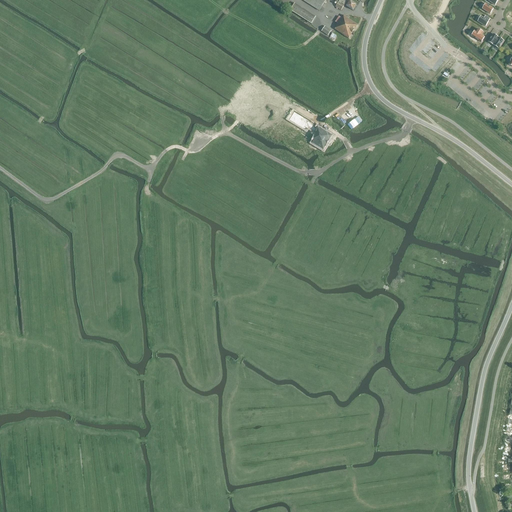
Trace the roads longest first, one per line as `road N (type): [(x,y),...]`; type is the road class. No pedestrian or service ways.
road 1 (unclassified): [(511,183),(374,90),(364,50),(381,0)]
road 2 (track): [(154,363),(142,259),(145,194),(165,151),(181,147),(182,159)]
road 3 (track): [(220,133),(314,172),(404,132),(412,116)]
road 4 (unclassified): [(474,511),(468,465),(483,372),(511,303)]
road 5 (track): [(348,462),(361,504),(445,492)]
